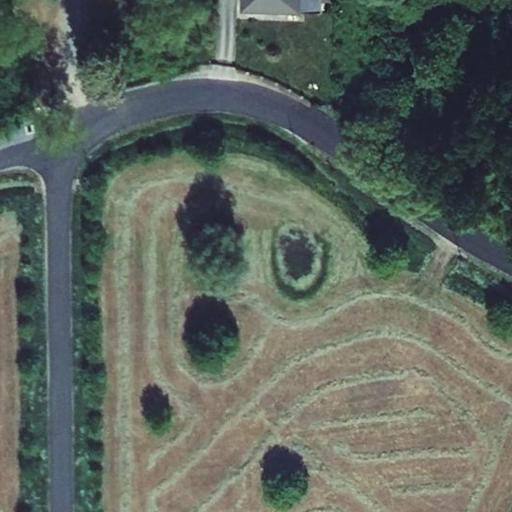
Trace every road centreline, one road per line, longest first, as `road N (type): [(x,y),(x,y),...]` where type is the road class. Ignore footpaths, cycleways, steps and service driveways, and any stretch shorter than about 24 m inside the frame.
road 1 (residential): [(57,146),(168,94),(257,98),(294,114),(413,207),(511,263)]
road 2 (residential): [(60,511),(57,146)]
